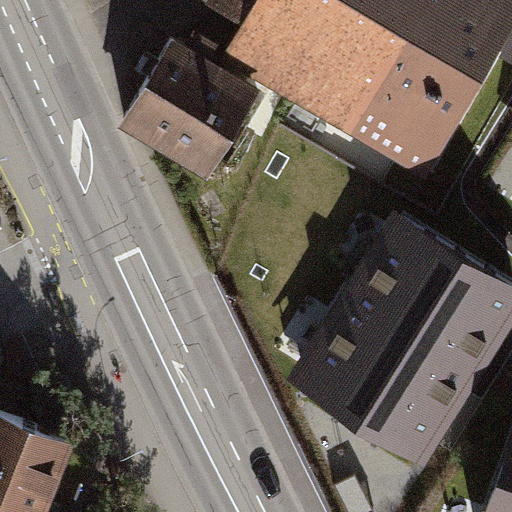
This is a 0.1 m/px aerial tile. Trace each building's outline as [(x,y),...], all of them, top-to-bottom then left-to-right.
[(261,0),(231,53),(419,161),(511,0),(261,0)] [(110,126),(211,185),(262,97),(161,38),(110,126)] [(420,463),(511,317),(511,286),(395,213),(289,381),(420,463)] [(43,511),(73,450),(0,416),(0,511),(43,511)] [(511,511),(511,443),(487,511),(511,511)]
